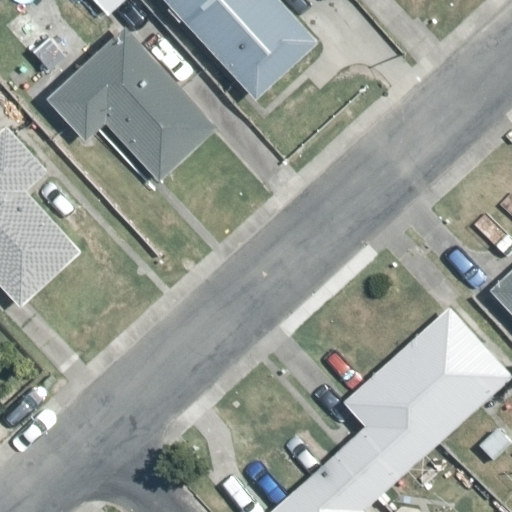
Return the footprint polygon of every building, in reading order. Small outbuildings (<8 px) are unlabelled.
[(122,0),(96,0),(108,13),(122,0)] [(164,0),(255,98),(316,43),(277,0),(164,0)] [(125,29),(46,100),(85,143),(107,123),(158,180),(215,128),(125,29)] [(0,131),(0,285),(20,307),(81,251),(25,191),(47,171),(6,126),(0,131)] [(511,266),(486,291),(511,318),(511,266)] [(511,379),(511,374),(452,307),(345,401),(368,427),(272,511),(370,511),(367,508),(511,379)]
